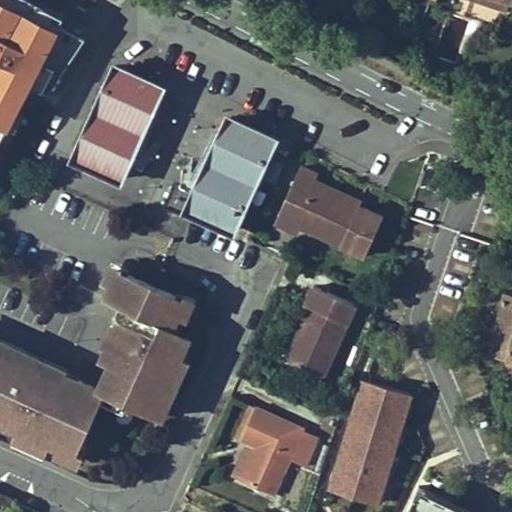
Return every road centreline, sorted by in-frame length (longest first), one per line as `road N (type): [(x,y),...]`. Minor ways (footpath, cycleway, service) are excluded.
road 1 (secondary): [(511,153),(202,0)]
road 2 (residential): [(150,511),(250,290),(238,266),(195,240)]
